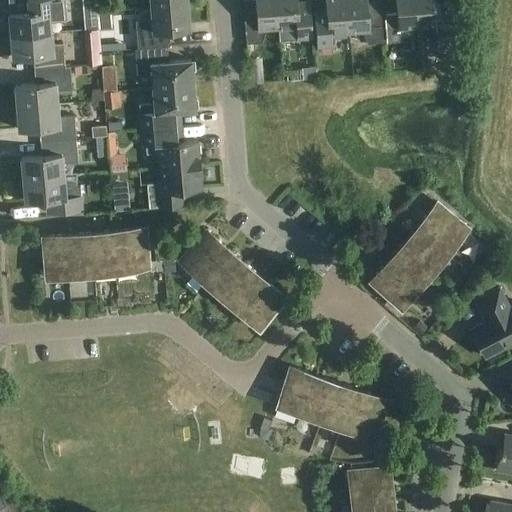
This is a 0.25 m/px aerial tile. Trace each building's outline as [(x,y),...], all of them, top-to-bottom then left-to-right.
[(8,13),(10,36),(51,32),(50,20),(65,18),(63,0),(25,0),(27,12),(8,13)] [(143,0),(144,8),(186,5),(185,0),(143,0)] [(278,28),(275,0),(254,0),(256,15),(244,16),(246,43),(261,42),(265,29),(278,28)] [(275,0),(278,28),(291,27),(297,39),(312,38),(309,1),(297,2),(296,0),(275,0)] [(314,10),(315,31),(317,48),(332,46),(336,33),(348,32),(345,0),(324,0),(326,9),(314,10)] [(366,0),(345,0),(348,32),(361,31),(367,44),(382,42),(381,26),(369,27),(366,0)] [(401,28),(418,27),(415,0),(394,0),(396,14),(384,15),(386,42),(398,41),(401,28)] [(437,0),(415,0),(418,27),(431,26),(431,28),(436,39),(437,48),(460,46),(458,19),(451,19),(450,2),(437,3),(437,0)] [(84,23),(96,22),(95,1),(82,2),(84,23)] [(186,5),(144,8),(145,20),(135,20),(137,49),(169,46),(168,30),(188,28),(186,5)] [(98,29),(84,30),(84,40),(99,39),(98,29)] [(33,56),(34,70),(65,67),(63,44),(52,45),(51,32),(10,36),(12,58),(33,56)] [(150,72),(152,87),(193,84),(191,59),(163,62),(162,47),(134,49),(136,73),(150,72)] [(249,83),(263,82),(261,57),(247,59),(249,83)] [(15,85),(16,107),(57,104),(56,92),(71,90),(70,67),(65,67),(34,70),(35,84),(15,85)] [(315,67),(301,68),(302,79),(316,78),(315,67)] [(193,84),(152,87),(153,103),(138,104),(140,128),(168,126),(167,111),(195,109),(193,84)] [(91,89),(92,100),(102,100),(102,89),(97,89),(91,89)] [(39,128),(40,142),(76,139),(74,115),(58,116),(57,104),(16,107),(18,130),(39,128)] [(107,121),(107,130),(121,129),(121,120),(107,121)] [(92,137),(106,136),(105,126),(91,127),(92,137)] [(158,153),(159,167),(199,164),(197,140),(177,142),(176,126),(144,129),(146,154),(158,153)] [(113,131),(107,132),(109,154),(115,154),(113,131)] [(21,157),(22,179),(63,176),(62,163),(78,162),(76,139),(40,142),(41,155),(21,157)] [(199,164),(159,167),(160,182),(146,183),(148,208),(183,205),(181,189),(201,188),(199,164)] [(63,176),(22,179),(24,201),(45,199),(46,213),(82,210),(80,186),(64,187),(63,176)] [(437,202),(420,222),(450,248),(467,228),(437,202)] [(420,222),(403,241),(434,267),(450,248),(420,222)] [(144,229),(124,231),(127,268),(148,267),(147,261),(144,229)] [(180,261),(199,277),(225,247),(205,230),(180,261)] [(124,231),(97,233),(100,271),(127,268),(124,231)] [(97,233),(76,235),(79,272),(100,271),(97,233)] [(76,235),(56,237),(57,245),(57,253),(58,260),(58,266),(59,274),(79,272),(76,235)] [(56,237),(44,238),(44,246),(57,245),(56,237)] [(403,241),(387,261),(417,287),(434,267),(403,241)] [(57,245),(44,246),(45,255),(57,253),(57,245)] [(199,277),(219,294),(245,263),(225,247),(199,277)] [(170,259),(162,259),(163,272),(171,271),(170,259)] [(162,260),(148,261),(148,267),(156,266),(156,272),(162,271),(162,260)] [(417,287),(387,261),(370,281),(400,307),(417,287)] [(219,294),(239,311),(264,280),(245,263),(219,294)] [(58,266),(46,267),(47,275),(59,274),(58,266)] [(264,280),(239,311),(258,327),(284,297),(264,280)] [(511,306),(510,308),(499,287),(474,300),(482,315),(485,314),(488,319),(470,329),(471,331),(475,329),(487,353),(484,355),(485,357),(511,344),(511,345),(511,344),(511,306)] [(277,404),(301,412),(314,375),(290,366),(277,404)] [(301,412),(325,421),(338,383),(314,375),(301,412)] [(325,421),(350,429),(363,391),(338,383),(325,421)] [(363,391),(350,429),(374,438),(387,400),(363,391)] [(263,418),(259,428),(260,428),(267,431),(268,430),(271,421),(263,418)] [(511,435),(504,434),(501,449),(499,449),(495,470),(511,473),(511,435)] [(348,472),(351,497),(391,493),(388,467),(348,472)] [(315,489),(338,494),(342,477),(318,472),(315,489)] [(351,497),(352,511),(392,511),(391,493),(351,497)] [(488,511),(511,511),(511,504),(490,501),(488,511)]
